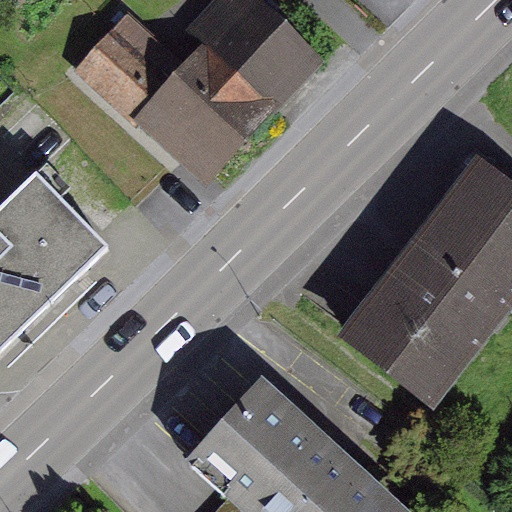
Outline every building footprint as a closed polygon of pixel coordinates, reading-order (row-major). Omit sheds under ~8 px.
[(344,61),(273,0),(235,0),(183,60),(144,27),(101,76),(233,189),(344,61)] [(448,413),(511,337),(511,179),(495,165),(353,333),(448,413)] [(142,266),(63,194),(0,262),(0,384),(18,401),(142,266)] [(427,511),(284,379),(205,464),(244,500),(256,511),(427,511)] [(256,511),(244,500),(232,511),(256,511)]
